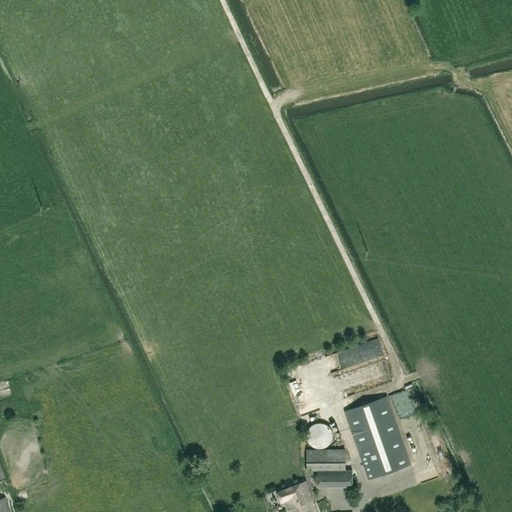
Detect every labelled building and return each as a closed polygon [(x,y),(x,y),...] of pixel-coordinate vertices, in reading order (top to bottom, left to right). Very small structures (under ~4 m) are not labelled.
[(374,347),(382,345),(380,335),(351,342),(353,351),(366,347),(365,344),(372,342),(374,347)] [(387,360),(367,362),(368,375),(388,374),(387,360)] [(357,380),(363,379),(360,362),(341,364),(343,374),(356,372),(357,380)] [(293,380),(304,379),(304,366),(293,367),(293,380)] [(330,389),(327,379),(316,382),(314,377),(298,383),(303,398),(330,389)] [(344,411),(368,479),(410,464),(387,396),(344,411)] [(309,418),(321,413),(319,408),(307,412),(309,418)] [(306,434),(306,439),(309,444),(313,447),(318,449),(323,448),(328,445),(331,441),(332,436),(331,431),(328,427),(324,424),(319,423),(314,424),(311,426),(308,430),(306,434)] [(352,469),(345,469),(345,449),(306,449),(307,470),(317,470),(317,487),(352,486),(352,469)] [(288,511),(316,511),(305,480),(277,493),(280,502),(284,500),(288,511)] [(0,511),(8,511),(4,497),(0,498),(0,511)]
